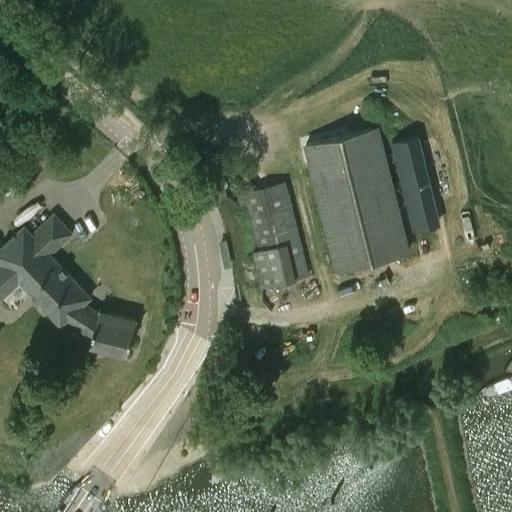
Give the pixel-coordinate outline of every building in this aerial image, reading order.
[(304,145),(306,153),(335,268),(408,249),(377,126),(304,145)] [(415,134),(391,141),(413,230),(437,224),(415,134)] [(253,250),(259,273),(262,286),(307,275),(285,181),(245,190),(245,193),(238,195),(241,205),(248,203),(259,248),(253,250)] [(206,191),(218,202),(226,193),(214,182),(206,191)] [(0,300),(19,283),(59,326),(67,320),(86,302),(91,296),(51,254),(73,233),(53,212),(31,232),(23,224),(0,245),(0,300)] [(99,311),(86,302),(67,320),(93,338),(91,345),(127,354),(136,318),(100,309),(99,311)]
